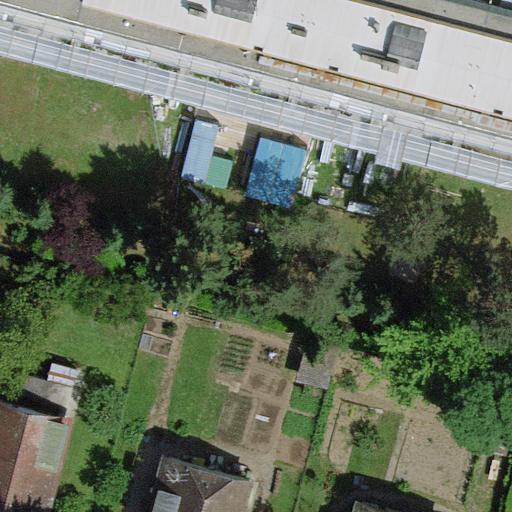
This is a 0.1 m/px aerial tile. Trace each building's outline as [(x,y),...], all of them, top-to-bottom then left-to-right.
[(76,0),(75,7),(290,62),(306,0),(76,0)] [(306,0),(290,62),(455,105),(482,0),(306,0)] [(511,0),(482,0),(455,105),(511,119),(511,0)] [(67,415),(0,397),(0,487),(44,500),(67,415)] [(242,511),(251,477),(170,456),(155,511),(242,511)] [(400,511),(364,502),(360,511),(400,511)]
